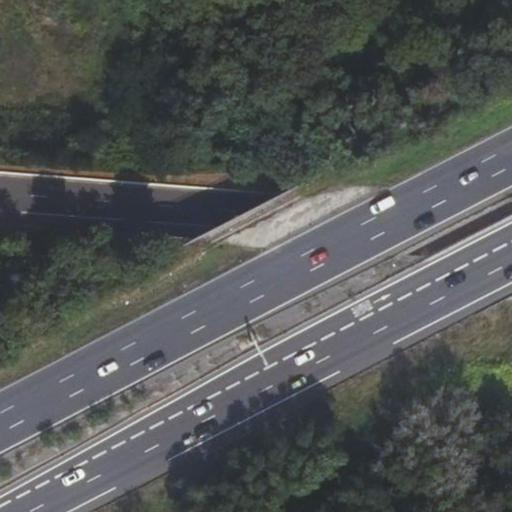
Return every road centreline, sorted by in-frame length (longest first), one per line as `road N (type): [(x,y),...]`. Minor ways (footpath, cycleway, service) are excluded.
road 1 (motorway): [(511,158),(0,425)]
road 2 (motorway): [(21,511),(511,252)]
road 3 (motorway): [(0,198),(511,231)]
